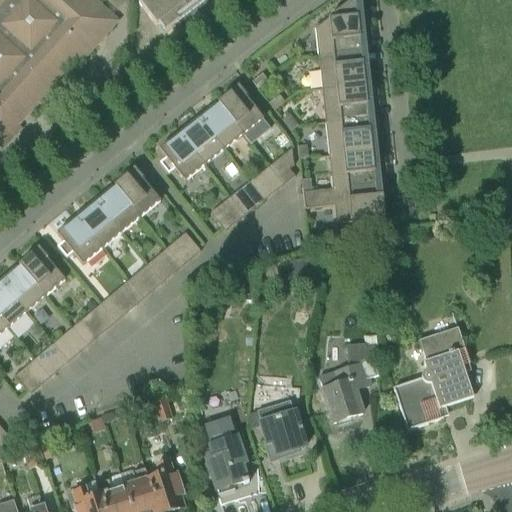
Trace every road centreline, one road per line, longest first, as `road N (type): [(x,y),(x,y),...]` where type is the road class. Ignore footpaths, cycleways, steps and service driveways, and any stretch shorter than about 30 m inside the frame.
road 1 (residential): [(0,247),(309,0)]
road 2 (residential): [(415,190),(387,0)]
road 3 (tertiary): [(368,511),(495,470)]
